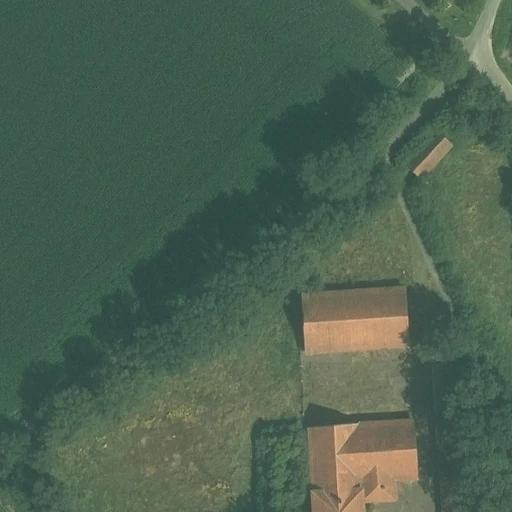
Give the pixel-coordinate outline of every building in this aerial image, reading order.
[(453,145),(438,131),(405,166),(420,180),(453,145)] [(406,290),(300,295),(303,351),(409,345),(406,290)] [(479,511),(466,357),(431,360),(444,511),(479,511)] [(415,422),(310,428),(314,492),(363,490),(363,502),(395,500),(395,480),(418,479),(415,422)] [(362,511),(361,492),(314,494),(315,511),(362,511)]
